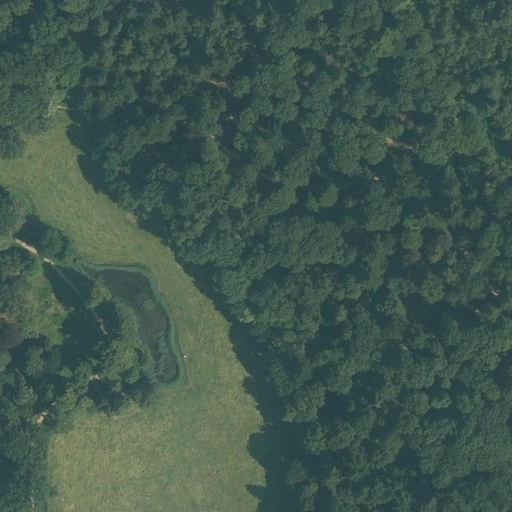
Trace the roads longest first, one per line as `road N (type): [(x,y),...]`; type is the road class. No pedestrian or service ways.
road 1 (track): [(306,511),(310,371),(271,272),(212,197),(134,138),(67,101)]
road 2 (track): [(494,288),(467,251),(353,168),(210,114),(146,100),(67,101)]
road 3 (track): [(0,231),(82,295),(106,344),(96,377),(35,427),(32,511)]
road 4 (track): [(511,204),(359,0)]
road 5 (track): [(279,0),(326,44),(354,87),(395,192)]
